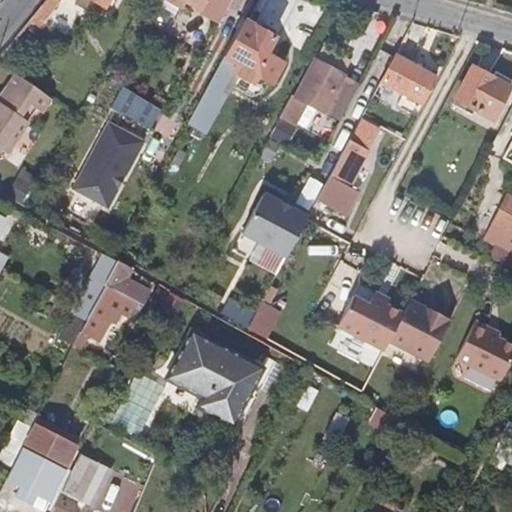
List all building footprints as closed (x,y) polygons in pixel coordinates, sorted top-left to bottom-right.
[(108,0),(47,0),(38,11),(46,16),(60,0),(92,0),(105,7),(108,0)] [(206,0),(181,0),(201,10),(206,0)] [(193,55),(216,68),(239,23),(249,6),(237,0),(233,0),(215,33),(207,29),(193,55)] [(270,40),(239,23),(216,68),(202,93),(216,101),(227,82),(245,92),(251,82),(266,90),(278,67),(269,62),(272,55),(264,51),(270,40)] [(384,82),(397,89),(422,103),(435,81),(397,59),(384,82)] [(294,101),(288,98),(276,122),(290,130),(302,108),(317,115),(337,79),(313,67),(294,101)] [(495,78),(475,67),(459,96),(495,117),(509,93),(492,84),(495,78)] [(46,117),(55,103),(16,76),(6,89),(4,87),(0,93),(0,152),(4,155),(28,122),(27,121),(35,109),(46,117)] [(397,89),(384,82),(376,95),(390,103),(397,89)] [(125,85),(113,105),(151,127),(163,107),(125,85)] [(363,116),(352,135),(370,145),(381,126),(363,116)] [(107,123),(72,190),(107,208),(142,141),(107,123)] [(370,150),(349,139),(332,172),(323,188),(342,199),(348,188),(349,188),(370,150)] [(495,245),(511,253),(511,194),(505,191),(481,238),(495,245)] [(286,256),(310,212),(296,204),(293,208),(263,192),(241,232),(286,256)] [(511,253),(495,245),(488,257),(511,269),(511,253)] [(89,279),(101,286),(112,262),(101,256),(89,279)] [(116,294),(129,268),(114,259),(112,262),(101,286),(116,294)] [(131,279),(122,297),(139,306),(149,289),(131,279)] [(387,303),(389,297),(360,282),(351,299),(366,308),(372,296),(387,303)] [(98,344),(122,297),(116,294),(101,286),(83,323),(77,334),(98,344)] [(337,325),(384,349),(389,340),(403,312),(387,303),(372,296),(366,308),(351,299),(337,325)] [(184,305),(169,297),(162,311),(177,318),(184,305)] [(450,319),(411,298),(403,312),(389,340),(428,361),(450,319)] [(264,300),(252,326),(269,334),(281,308),(264,300)] [(262,364),(195,328),(171,374),(207,392),(203,401),(235,418),(262,364)] [(499,389),(511,361),(511,352),(496,344),(485,339),(488,335),(473,328),(454,366),(499,389)] [(69,340),(57,332),(48,347),(61,354),(69,340)] [(488,335),(485,339),(496,344),(498,340),(488,335)] [(0,449),(0,461),(11,467),(20,449),(22,445),(31,427),(15,419),(0,449)] [(76,448),(32,424),(31,427),(22,445),(65,469),(74,451),(76,448)] [(34,496),(48,503),(64,472),(20,449),(11,467),(8,473),(21,481),(9,504),(19,509),(22,504),(28,507),(34,496)] [(81,499),(99,465),(80,454),(63,490),(81,499)]
